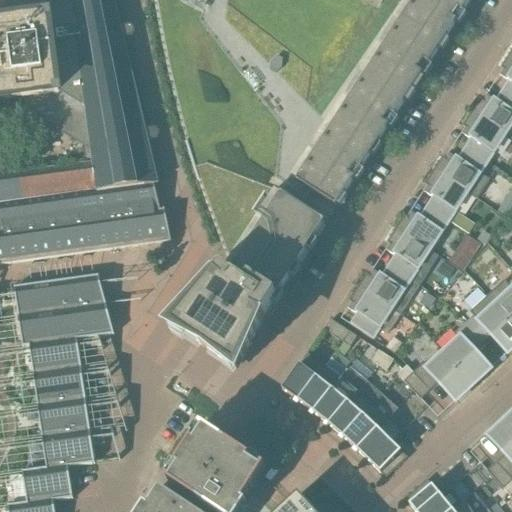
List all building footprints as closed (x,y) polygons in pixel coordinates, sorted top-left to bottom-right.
[(0,266),(172,242),(165,211),(159,186),(154,167),(148,142),(156,140),(157,140),(158,139),(159,139),(159,138),(160,137),(160,135),(160,134),(160,133),(160,132),(159,131),(158,130),(157,129),(156,129),(155,129),(154,129),(153,129),(145,131),(124,39),(131,37),(132,37),(133,36),(134,36),(135,35),(135,34),(136,32),(136,31),(135,30),(135,29),(134,28),(134,27),(133,26),(132,26),(130,26),(128,26),(121,28),(114,0),(68,0),(50,19),(0,25),(0,101),(25,98),(27,114),(83,146),(88,182),(80,183),(81,194),(0,205),(0,266)] [(154,0),(155,6),(159,28),(161,39),(165,60),(167,70),(172,91),(175,102),(178,112),(180,123),(183,133),(186,143),(186,144),(194,170),(207,166),(295,200),(329,221),(336,210),(337,210),(473,0),(154,0)] [(500,76),(510,83),(504,92),(511,97),(511,56),(510,55),(501,69),(504,70),(500,76)] [(484,101),(481,100),(472,113),(506,135),(511,125),(511,97),(504,92),(497,102),(487,96),(484,101)] [(462,134),(472,141),(466,150),(487,164),(506,135),(472,113),(463,127),(466,129),(462,134)] [(446,160),(443,158),(434,171),(468,193),(470,190),(480,197),(491,181),(481,174),(487,164),(466,150),(459,160),(449,154),(446,160)] [(295,200),(207,166),(194,170),(198,183),(199,183),(207,206),(215,228),(219,239),(228,262),(238,284),(243,294),(217,277),(174,330),(176,332),(237,371),(239,372),(266,319),(265,318),(273,306),(274,307),(326,226),(326,225),(329,221),(295,200)] [(424,193),(434,199),(428,209),(449,223),(468,193),(434,171),(425,185),(428,187),(424,193)] [(408,218),(405,216),(396,230),(430,252),(449,223),(428,209),(422,219),(412,212),(408,218)] [(420,287),(439,258),(430,252),(396,230),(387,243),(390,245),(386,251),(396,257),(390,267),(411,281),(420,287)] [(483,231),(477,240),(486,246),(492,237),(483,231)] [(459,257),(454,266),(463,272),(469,263),(459,257)] [(358,288),(400,316),(411,299),(402,294),(411,281),(390,267),(384,277),(374,270),(370,276),(367,274),(358,288)] [(98,277),(13,289),(22,347),(113,335),(98,277)] [(511,282),(508,278),(488,297),(511,323),(511,282)] [(388,335),(400,316),(358,288),(349,302),(352,303),(348,309),(358,316),(351,326),(373,340),(379,329),(388,335)] [(473,310),(477,315),(466,325),(482,343),(491,335),(508,354),(511,350),(511,323),(488,297),(473,310)] [(335,338),(342,328),(331,320),(324,331),(335,338)] [(459,331),(463,336),(444,354),(473,386),(491,370),(474,351),(482,343),(466,325),(459,331)] [(350,333),(342,328),(335,338),(343,343),(350,333)] [(358,337),(350,333),(343,343),(351,348),(358,337)] [(113,335),(22,347),(22,348),(40,346),(44,374),(83,369),(83,367),(80,349),(92,348),(103,346),(105,346),(102,337),(113,336),(113,335)] [(386,348),(395,355),(402,344),(394,338),(386,348)] [(380,367),(386,356),(379,351),(372,362),(380,367)] [(326,367),(308,354),(283,391),(298,402),(299,402),(326,367)] [(426,362),(414,374),(430,392),(439,383),(456,402),(473,386),(444,354),(430,367),(426,362)] [(387,372),(394,361),(386,356),(380,367),(387,372)] [(83,369),(44,374),(48,406),(99,399),(97,390),(86,392),(84,377),(95,375),(94,367),(83,369)] [(342,379),(326,367),(299,402),(314,413),(313,414),(314,414),(342,379)] [(404,382),(414,374),(407,367),(398,375),(404,382)] [(351,368),(342,379),(314,414),(329,425),(328,426),(329,426),(358,392),(367,382),(351,368)] [(414,374),(404,382),(421,400),(430,392),(414,374)] [(367,382),(358,392),(329,426),(343,437),(343,438),(343,439),(373,405),(383,394),(367,382)] [(343,439),(357,451),(358,452),(388,419),(398,409),(383,394),(373,405),(343,439)] [(99,399),(48,406),(53,438),(103,431),(102,421),(90,423),(88,409),(100,407),(99,399)] [(389,420),(388,419),(358,452),(371,464),(386,479),(408,458),(380,430),(389,420)] [(488,437),(505,455),(496,463),(511,480),(511,427),(506,421),(488,437)] [(281,511),(290,504),(287,501),(261,476),(266,468),(264,467),(266,464),(252,455),(250,458),(227,443),(228,442),(208,429),(207,430),(202,426),(177,465),(174,463),(165,477),(168,479),(166,481),(172,484),(166,494),(158,489),(157,491),(160,492),(149,509),(146,506),(141,511),(281,511)] [(103,431),(53,438),(57,469),(96,463),(93,440),(104,439),(103,431)] [(57,470),(22,474),(26,505),(72,499),(67,468),(96,464),(96,463),(57,469),(57,470)] [(511,482),(511,480),(496,463),(487,472),(504,490),(511,482)] [(453,511),(463,504),(450,489),(441,497),(428,481),(406,500),(415,511),(453,511)] [(486,511),(489,511),(476,494),(465,503),(463,504),(453,511),(486,511)] [(284,510),(281,511),(314,511),(300,496),(290,504),(284,510)] [(26,506),(7,509),(7,511),(54,511),(53,502),(72,500),(72,499),(26,505),(26,506)]
